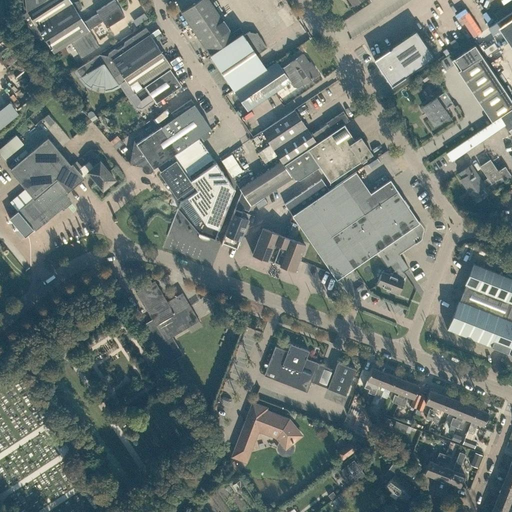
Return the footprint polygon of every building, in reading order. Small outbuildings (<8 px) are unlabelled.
[(89,29),(84,22),(77,12),(82,7),(77,1),(72,3),(69,0),(44,0),(20,15),(35,38),(41,34),(53,52),(70,41),(81,58),(100,46),(89,29)] [(25,0),(27,11),(43,0),(25,0)] [(97,13),(84,22),(89,29),(102,21),(106,27),(124,16),(114,0),(112,0),(96,11),(97,13)] [(208,0),(198,0),(181,12),(209,53),(234,37),(208,0)] [(511,10),(498,20),(511,41),(511,10)] [(144,12),(139,16),(143,21),(147,17),(144,12)] [(118,84),(120,83),(125,79),(112,59),(119,54),(149,34),(145,27),(124,42),(123,45),(117,49),(114,48),(108,52),(107,56),(109,58),(107,59),(100,58),(98,55),(76,69),(81,76),(80,77),(85,83),(91,87),(92,83),(98,86),(104,86),(104,89),(111,88),(118,85),(118,84)] [(417,30),(374,60),(392,86),(435,57),(417,30)] [(233,90),(266,68),(256,55),(266,48),(257,34),(248,32),(243,35),(242,33),(209,54),(212,59),(233,89),(233,90)] [(141,86),(144,85),(171,66),(149,34),(119,54),(125,63),(128,60),(131,65),(128,67),(141,86)] [(511,107),(511,95),(477,43),(454,59),(494,120),(511,107)] [(68,53),(64,46),(59,49),(63,56),(68,53)] [(125,63),(119,54),(112,59),(125,79),(129,84),(127,85),(132,93),(129,95),(136,107),(142,108),(154,99),(144,85),(141,86),(128,67),(131,65),(128,60),(125,63)] [(281,68),(290,81),(292,85),(298,86),(303,83),(317,74),(311,65),(310,66),(302,54),(281,68)] [(246,110),(290,81),(281,68),(276,61),(266,68),(233,90),(246,110)] [(156,102),(181,85),(169,68),(144,85),(154,99),(156,102)] [(453,103),(445,91),(423,107),(435,125),(450,115),(445,109),(453,103)] [(194,103),(160,126),(178,151),(198,137),(211,128),(194,103)] [(511,108),(501,116),(507,124),(511,132),(511,108)] [(327,135),(322,127),(310,135),(294,110),(261,132),(283,164),(327,135)] [(328,135),(343,124),(349,120),(343,111),(326,123),(327,124),(322,127),(327,135),(328,135)] [(507,124),(501,116),(447,153),(452,161),(507,124)] [(307,149),(319,166),(330,183),(372,154),(360,137),(354,141),(343,124),(328,135),(307,149)] [(148,145),(160,163),(170,157),(173,154),(178,151),(160,126),(149,134),(154,141),(148,145)] [(16,134),(0,147),(0,153),(5,159),(23,144),(16,134)] [(146,173),(157,166),(160,163),(148,145),(154,141),(149,134),(136,143),(134,143),(134,140),(129,164),(142,166),(146,173)] [(197,189),(180,201),(179,204),(198,232),(214,239),(234,188),(198,137),(178,151),(173,154),(193,184),(197,189)] [(33,197),(9,218),(25,237),(61,206),(63,208),(70,202),(63,194),(62,193),(66,189),(67,191),(83,178),(82,177),(77,171),(72,164),(70,166),(63,157),(60,160),(55,154),(58,151),(57,150),(48,139),(10,170),(18,179),(25,188),(33,197)] [(319,166),(307,149),(295,157),(307,174),(319,166)] [(163,183),(168,190),(171,187),(176,195),(177,195),(193,184),(173,154),(170,157),(160,163),(157,166),(160,171),(167,181),(163,183)] [(301,178),(307,174),(295,157),(284,164),(292,176),(301,178)] [(77,160),(72,164),(77,171),(82,166),(77,160)] [(471,165),(460,173),(464,178),(461,180),(476,202),(490,193),(486,187),(492,183),(492,184),(502,177),(504,180),(511,175),(505,166),(498,171),(490,160),(481,167),(488,178),(483,182),(471,165)] [(114,179),(100,162),(94,167),(89,161),(82,166),(77,171),(82,177),(89,171),(103,188),(114,179)] [(283,164),(241,191),(250,205),(254,202),(263,196),(292,177),(283,164)] [(390,264),(401,257),(399,255),(400,255),(398,253),(421,238),(422,228),(397,191),(398,190),(397,189),(397,190),(390,179),(370,193),(355,171),(328,190),(322,195),(320,196),(315,199),(309,203),(302,208),(292,215),(336,279),(377,251),(387,266),(390,264)] [(322,195),(328,190),(321,179),(314,183),(322,195)] [(320,196),(322,195),(314,183),(308,187),(315,199),(320,196)] [(193,184),(177,195),(181,200),(197,189),(193,184)] [(309,203),(315,199),(308,187),(301,192),(309,203)] [(302,208),(309,203),(301,192),(295,196),(298,202),(302,208)] [(263,196),(254,202),(258,209),(267,203),(263,196)] [(302,208),(298,202),(295,196),(284,204),(292,215),(302,208)] [(236,206),(221,244),(222,242),(237,248),(243,231),(245,231),(247,225),(245,224),(250,214),(235,208),(236,206)] [(290,221),(287,228),(293,230),(296,224),(290,221)] [(273,262),(283,236),(262,228),(252,254),(273,262)] [(294,270),(304,244),(283,236),(273,262),(294,270)] [(401,257),(390,264),(394,270),(392,271),(391,274),(381,270),(376,284),(389,289),(388,291),(398,295),(403,280),(403,279),(404,274),(403,271),(408,268),(401,257)] [(458,301),(447,329),(507,352),(511,340),(511,278),(473,263),(464,284),(466,284),(459,301),(458,301)] [(146,286),(136,292),(152,320),(143,326),(155,347),(156,346),(166,363),(181,354),(173,340),(172,341),(170,337),(197,321),(181,294),(166,303),(154,282),(150,284),(151,285),(146,288),(146,286)] [(275,346),(266,369),(278,374),(276,380),(306,392),(309,386),(311,381),(327,388),(334,369),(307,358),(310,351),(290,343),(287,351),(275,346)] [(345,395),(355,369),(337,361),(334,369),(327,388),(345,395)] [(368,392),(374,395),(383,371),(371,367),(368,374),(363,372),(358,383),(364,385),(366,379),(375,383),(374,386),(371,385),(368,392)] [(395,376),(383,371),(374,395),(380,397),(383,390),(380,389),(381,385),(390,388),(395,376)] [(398,404),(406,380),(395,376),(390,388),(399,392),(397,395),(394,394),(390,407),(395,409),(398,404)] [(418,385),(406,380),(398,404),(403,406),(406,399),(403,398),(405,394),(413,397),(410,406),(416,408),(421,395),(415,393),(418,385)] [(427,397),(421,395),(416,408),(422,410),(425,402),(434,405),(432,409),(429,408),(427,415),(433,417),(441,394),(430,390),(427,397)] [(453,399),(441,394),(433,417),(439,420),(441,412),(438,411),(440,408),(448,411),(453,399)] [(465,403),(453,399),(448,411),(457,414),(456,418),(453,417),(448,430),(453,432),(454,431),(456,426),(465,403)] [(292,446),(291,443),(301,435),(290,422),(289,424),(286,421),(264,412),(265,408),(252,403),(232,456),(245,461),(257,429),(275,436),(280,441),(277,445),(277,448),(279,452),(282,454),(286,454),(289,453),(292,450),(292,446)] [(472,420),(476,408),(465,403),(456,426),(454,431),(460,434),(464,422),(461,421),(463,416),(472,420)] [(476,408),(472,420),(467,431),(473,433),(476,426),(473,425),(475,421),(483,424),(488,413),(476,408)] [(126,415),(118,421),(122,427),(131,422),(126,415)] [(461,436),(453,433),(451,439),(459,442),(461,436)] [(75,437),(65,443),(75,459),(85,452),(75,437)] [(465,437),(462,443),(474,447),(476,441),(465,437)] [(424,472),(436,477),(445,454),(439,452),(436,459),(439,460),(438,463),(429,460),(424,472)] [(475,452),(470,464),(477,467),(482,454),(475,452)] [(451,456),(445,454),(436,477),(448,481),(452,469),(444,466),(445,462),(448,463),(451,456)] [(456,459),(452,469),(448,481),(459,486),(464,474),(455,470),(457,467),(460,468),(462,461),(464,456),(459,454),(457,459),(456,459)] [(353,460),(339,471),(346,480),(353,475),(356,480),(364,474),(353,460)] [(392,463),(384,475),(391,479),(385,487),(404,501),(414,488),(400,478),(404,472),(392,463)] [(511,472),(507,470),(502,482),(511,485),(511,472)] [(233,485),(236,490),(237,489),(238,491),(244,487),(243,486),(244,485),(241,479),(233,485)] [(511,495),(511,496),(511,495),(511,485),(502,482),(498,494),(511,499),(511,495)] [(511,499),(498,494),(493,505),(506,510),(509,502),(511,502),(511,505),(511,506),(511,505),(511,499)] [(336,497),(332,500),(339,510),(344,506),(336,497)]
